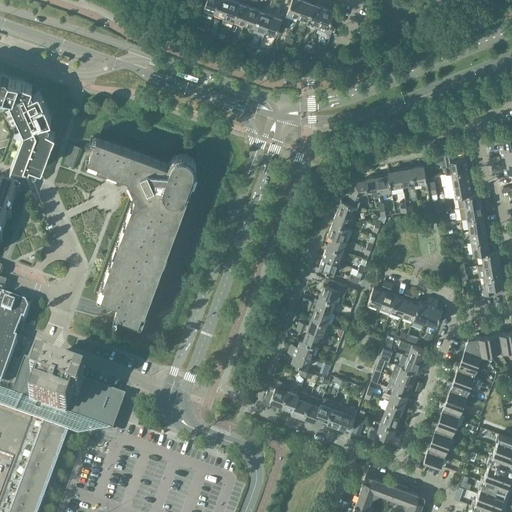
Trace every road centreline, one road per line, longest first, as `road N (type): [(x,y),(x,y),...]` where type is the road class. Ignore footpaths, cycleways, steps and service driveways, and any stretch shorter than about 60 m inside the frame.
road 1 (residential): [(177,396),(48,346),(78,267),(47,188),(0,170)]
road 2 (tertiary): [(177,396),(281,120)]
road 3 (residential): [(354,445),(252,405),(319,235)]
road 4 (tertiary): [(273,98),(0,7)]
road 5 (tertiary): [(255,149),(190,328),(177,396)]
road 6 (tertiary): [(0,22),(232,104)]
road 7 (tertiary): [(281,120),(374,111),(511,57)]
road 8 (tertiary): [(511,31),(360,93),(287,102)]
road 9 (residential): [(511,278),(473,120)]
road 10 (tertiary): [(245,511),(256,479),(252,459),(182,423),(177,396)]
road 11 (residential): [(398,464),(451,319)]
